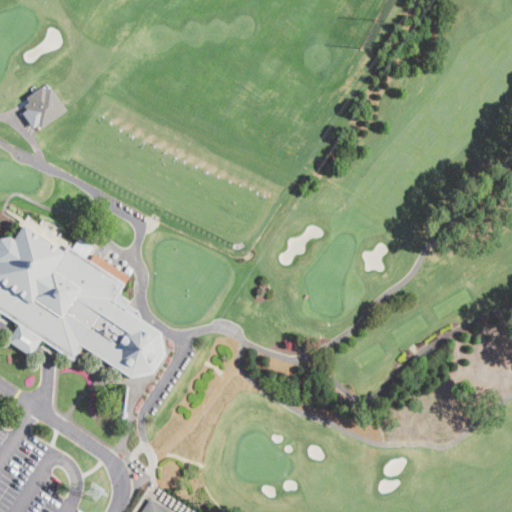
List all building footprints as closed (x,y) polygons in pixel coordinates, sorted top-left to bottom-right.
[(48,83),(26,98),(30,104),(21,110),(34,130),(66,109),(48,83)] [(23,226),(63,253),(67,245),(89,259),(123,283),(113,301),(160,332),(165,354),(153,373),(130,378),(83,347),(74,361),(41,339),(18,324),(0,312),(0,238),(10,237),(13,240),(23,226)] [(33,352),(30,356),(7,341),(18,324),(41,339),(33,352)] [(127,417),(124,419),(121,418),(119,415),(120,413),(122,411),(125,386),(129,386),(125,411),(128,414),(127,417)] [(169,511),(142,511),(151,500),(169,511)]
